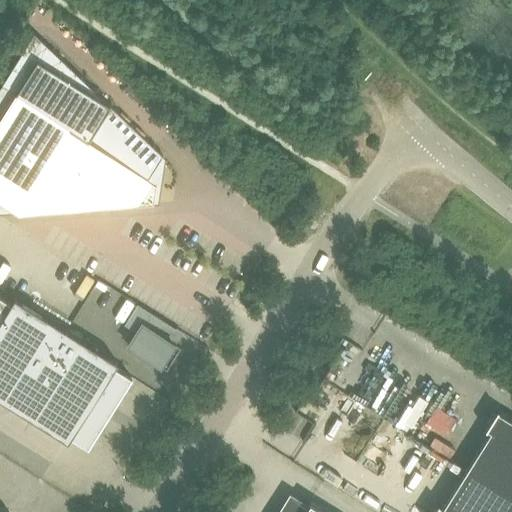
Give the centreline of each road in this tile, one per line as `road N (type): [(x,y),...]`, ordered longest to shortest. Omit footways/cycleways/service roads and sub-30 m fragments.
road 1 (unclassified): [(161,511),(353,204),(420,127)]
road 2 (unclassified): [(420,127),(511,208)]
